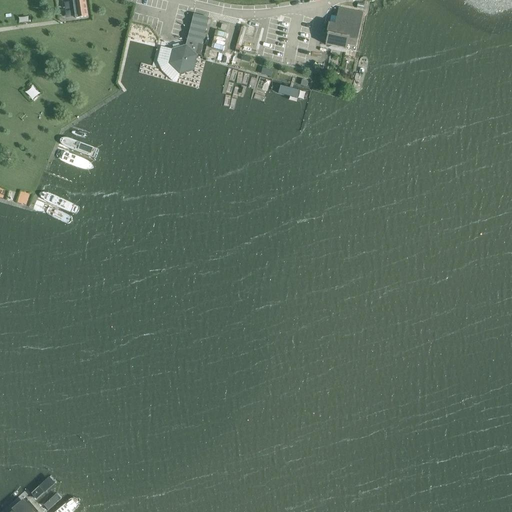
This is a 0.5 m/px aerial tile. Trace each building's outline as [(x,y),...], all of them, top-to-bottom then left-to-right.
[(73,0),(76,18),(88,16),(85,0),(73,0)] [(356,48),(364,12),(342,7),(339,23),(333,22),(329,45),(356,50),(356,48)] [(161,47),(157,61),(162,70),(172,81),(178,82),(180,73),(193,69),(197,56),(196,55),(200,43),(202,44),(209,18),(194,14),(186,46),(181,47),(180,44),(173,46),(174,49),(173,50),(161,47)] [(242,26),(235,50),(240,51),(247,28),(242,26)] [(257,28),(253,40),(259,42),(262,30),(260,29),(257,28)] [(246,40),(242,52),(254,55),(257,43),(246,40)]
